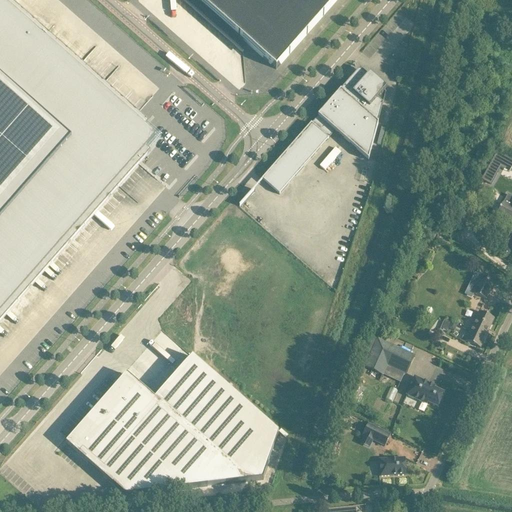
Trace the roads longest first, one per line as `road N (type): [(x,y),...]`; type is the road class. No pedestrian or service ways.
road 1 (unclassified): [(0,444),(263,139)]
road 2 (unclassified): [(419,511),(511,305)]
road 3 (unclassified): [(105,0),(263,139)]
road 4 (unclassified): [(263,139),(389,0)]
